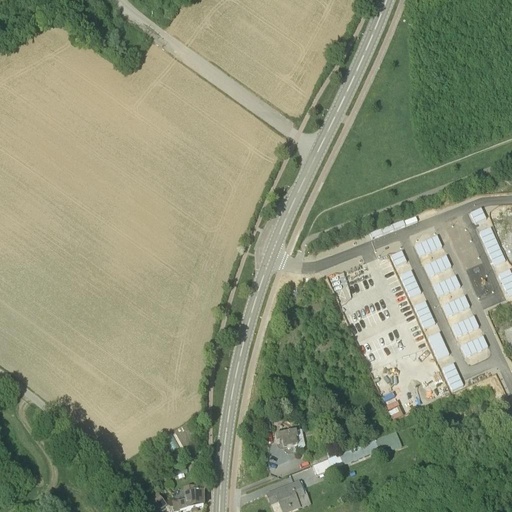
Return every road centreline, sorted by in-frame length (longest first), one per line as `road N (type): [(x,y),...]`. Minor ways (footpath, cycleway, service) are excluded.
road 1 (tertiary): [(270,256),(385,0)]
road 2 (tertiary): [(219,511),(233,388),(270,256)]
road 3 (unknown): [(304,244),(322,210),(511,139)]
road 4 (track): [(304,244),(511,161)]
road 5 (track): [(140,511),(52,414),(0,374)]
road 6 (residential): [(401,234),(465,371),(498,358)]
road 7 (residential): [(463,210),(500,297),(475,308)]
